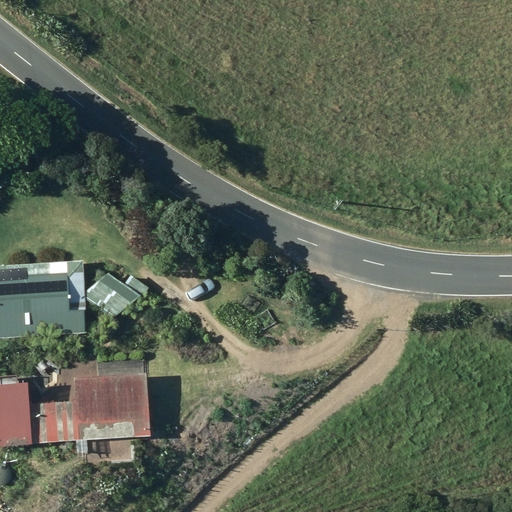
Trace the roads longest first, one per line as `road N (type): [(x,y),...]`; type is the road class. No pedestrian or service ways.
road 1 (tertiary): [(0,40),(138,146),(305,243),(403,270),(511,276)]
road 2 (track): [(403,270),(295,384),(216,511)]
